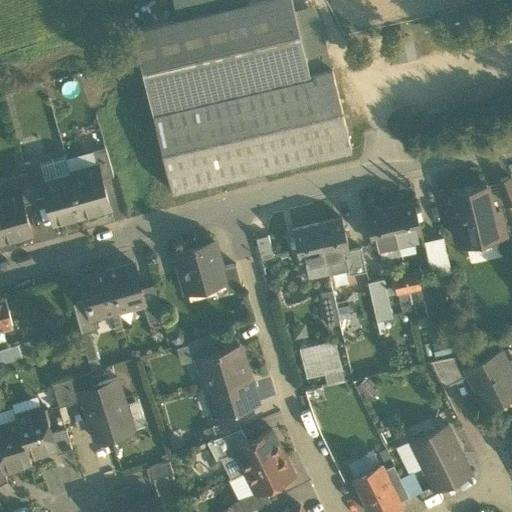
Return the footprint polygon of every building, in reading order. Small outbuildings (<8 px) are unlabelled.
[(132,29),(152,109),(309,72),(294,7),(291,0),(252,0),(246,2),(175,18),(132,29)] [(171,0),(175,18),(246,2),(246,0),(171,0)] [(311,2),(294,7),(309,72),(331,67),(320,19),(311,2)] [(331,67),(309,72),(152,109),(171,191),(351,149),(331,67)] [(98,165),(101,178),(113,175),(105,146),(92,149),(96,165),(98,165)] [(92,149),(65,156),(69,172),(96,165),(92,149)] [(45,179),(69,172),(65,156),(40,163),(45,179)] [(24,162),(26,172),(34,197),(45,194),(41,180),(45,179),(40,163),(39,158),(24,162)] [(96,165),(69,172),(81,215),(109,207),(101,178),(98,165),(96,165)] [(35,201),(34,197),(26,172),(14,175),(18,191),(19,190),(23,204),(35,201)] [(53,223),(81,215),(69,172),(45,179),(41,180),(45,194),(53,223)] [(497,182),(506,206),(511,204),(511,182),(510,177),(497,182)] [(473,245),(475,251),(490,247),(489,241),(497,239),(494,230),(502,228),(498,210),(490,211),(487,200),(489,200),(486,185),(451,193),(454,206),(448,207),(456,239),(463,237),(466,247),(473,245)] [(18,191),(0,195),(0,229),(3,241),(31,233),(23,204),(19,190),(18,191)] [(414,202),(390,207),(398,244),(417,239),(416,235),(421,234),(414,202)] [(379,248),(398,244),(390,207),(366,213),(373,245),(379,244),(379,248)] [(342,218),(317,224),(325,261),(344,256),(345,256),(343,251),(349,250),(349,249),(342,218)] [(307,265),(325,261),(317,224),(293,229),(301,262),(306,261),(307,265)] [(255,237),(261,258),(273,255),(267,234),(255,237)] [(426,242),(434,276),(450,272),(442,238),(426,242)] [(174,253),(185,292),(224,282),(225,281),(221,267),(214,241),(174,253)] [(346,267),(348,275),(366,272),(360,247),(349,249),(349,250),(343,251),(345,256),(344,256),(346,267)] [(344,256),(325,261),(328,271),(346,267),(344,256)] [(328,272),(328,271),(325,261),(307,265),(309,277),(328,272)] [(133,263),(106,270),(117,310),(143,303),(144,303),(140,288),(133,263)] [(224,282),(227,292),(242,289),(235,264),(221,267),(225,281),(224,282)] [(112,312),(117,310),(106,270),(80,278),(86,300),(91,317),(93,317),(112,312)] [(417,273),(405,276),(408,291),(420,288),(417,273)] [(397,294),(408,291),(405,276),(393,279),(397,294)] [(374,307),(389,303),(384,277),(368,281),(374,307)] [(143,303),(147,321),(162,317),(153,284),(140,288),(144,303),(143,303)] [(321,294),(325,309),(336,306),(332,291),(321,294)] [(5,298),(0,298),(0,348),(7,346),(1,327),(12,324),(5,298)] [(72,303),(81,334),(96,330),(93,317),(91,317),(86,300),(72,303)] [(340,324),(336,306),(325,309),(329,326),(340,324)] [(93,317),(96,330),(116,325),(112,312),(93,317)] [(187,342),(192,360),(200,357),(200,356),(217,351),(211,334),(187,342)] [(7,346),(0,348),(0,361),(35,351),(31,339),(7,346)] [(324,373),(326,385),(344,381),(335,340),(300,348),(307,377),(324,373)] [(200,357),(209,385),(247,373),(238,345),(217,351),(200,356),(200,357)] [(466,367),(484,403),(511,389),(511,374),(500,350),(466,367)] [(429,361),(443,388),(464,377),(453,356),(429,361)] [(256,402),(247,373),(209,385),(218,414),(256,402)] [(130,429),(124,403),(116,377),(79,389),(95,440),(130,429)] [(51,383),(59,406),(78,400),(70,378),(51,383)] [(511,396),(511,389),(484,403),(486,409),(511,396)] [(135,400),(124,403),(130,429),(143,425),(135,400)] [(15,414),(17,420),(28,456),(55,448),(50,432),(42,406),(15,414)] [(211,426),(216,437),(240,427),(235,416),(211,426)] [(475,426),(480,437),(500,427),(494,416),(475,426)] [(30,462),(28,456),(17,420),(0,425),(0,459),(3,470),(30,462)] [(423,465),(435,489),(470,472),(446,424),(413,440),(425,464),(423,465)] [(206,440),(215,459),(220,456),(235,449),(234,448),(247,442),(240,427),(216,437),(206,440)] [(505,438),(500,427),(480,437),(485,448),(505,438)] [(55,448),(56,454),(71,449),(65,428),(50,432),(55,448)] [(235,449),(245,470),(282,452),(270,428),(257,435),(258,436),(247,442),(234,448),(235,449)] [(230,477),(245,470),(235,449),(220,456),(230,477)] [(347,461),(354,476),(379,463),(372,449),(347,461)] [(294,475),(282,452),(245,470),(255,490),(255,491),(264,487),(279,480),(280,482),(294,475)] [(146,468),(149,479),(172,472),(169,461),(146,468)] [(354,476),(371,511),(390,511),(400,507),(398,502),(382,469),(379,463),(354,476)] [(398,502),(408,496),(399,478),(393,464),(382,469),(398,502)] [(411,472),(399,478),(408,496),(420,491),(411,472)] [(231,502),(235,511),(245,511),(256,507),(270,500),(264,487),(255,491),(255,490),(231,502)] [(163,511),(159,496),(136,503),(138,511),(163,511)] [(138,511),(136,503),(113,510),(113,511),(138,511)]
